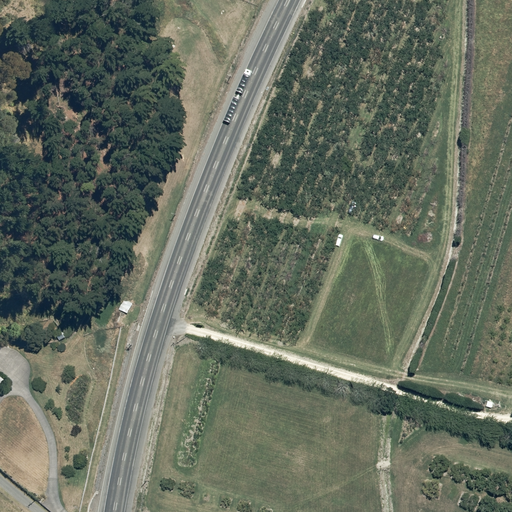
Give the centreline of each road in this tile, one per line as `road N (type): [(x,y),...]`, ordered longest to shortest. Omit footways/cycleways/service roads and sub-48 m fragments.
road 1 (trunk): [(114,511),(138,395),(182,251),(289,0)]
road 2 (unknown): [(51,511),(55,431),(36,389)]
